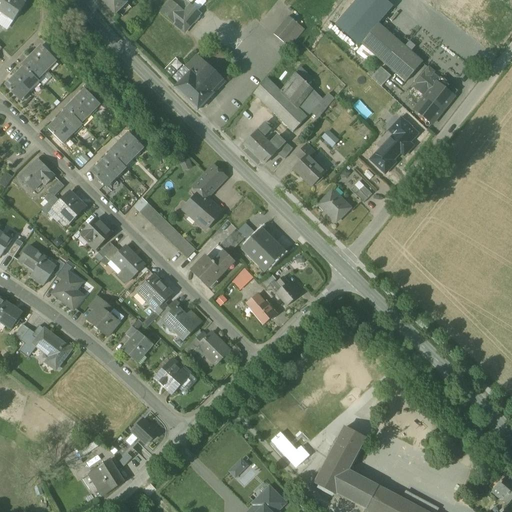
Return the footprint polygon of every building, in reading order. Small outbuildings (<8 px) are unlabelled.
[(0,0),(0,12),(2,14),(11,0),(0,0)] [(17,0),(11,0),(2,14),(14,21),(25,5),(17,0)] [(99,0),(111,10),(119,0),(99,0)] [(172,0),(171,1),(161,13),(184,33),(201,13),(190,4),(193,0),(172,0)] [(296,23),(289,17),(273,34),(289,47),(304,30),(297,23),(297,22),(296,23)] [(400,44),(378,25),(362,44),(384,63),(384,64),(385,63),(395,72),(394,72),(395,73),(405,81),(405,82),(406,82),(407,81),(406,81),(422,63),(422,64),(423,63),(422,62),(411,53),(401,45),(401,44),(400,44)] [(56,62),(41,47),(32,57),(46,71),(56,62)] [(46,71),(32,57),(22,66),(24,68),(37,80),(46,71)] [(198,58),(188,68),(193,74),(178,89),(201,112),(227,85),(198,58)] [(371,76),(381,86),(391,75),(380,66),(371,76)] [(24,68),(15,77),(29,92),(39,82),(37,80),(24,68)] [(437,83),(430,78),(433,73),(434,73),(433,72),(429,69),(430,69),(429,68),(428,69),(417,83),(417,84),(418,84),(429,93),(415,110),(415,111),(416,111),(432,124),(432,125),(433,124),(437,118),(438,118),(438,117),(443,111),(444,111),(449,104),(450,103),(449,103),(454,98),(455,97),(454,97),(457,92),(457,93),(458,92),(457,91),(450,85),(449,85),(441,79),(442,79),(441,78),(440,79),(437,83)] [(309,80),(299,71),(296,74),(306,84),(307,84),(306,83),(309,80)] [(284,74),(275,86),(279,90),(289,78),(284,74)] [(306,84),(296,74),(281,92),(296,107),(312,90),(306,84)] [(29,92),(15,77),(6,87),(20,101),(29,92)] [(275,86),(267,79),(254,94),(293,133),(307,118),(307,117),(296,107),(281,92),(279,90),(275,86)] [(312,90),(296,107),(307,117),(323,101),(312,90)] [(86,91),(76,101),(91,115),(100,105),(86,91)] [(330,104),(326,100),(321,106),(325,110),(330,104)] [(91,115),(76,101),(67,111),(68,111),(81,125),(82,125),(91,115)] [(81,125),(68,111),(58,121),(73,135),(82,125),(81,125)] [(401,120),(390,131),(395,136),(371,161),(385,174),(395,163),(392,161),(401,152),(402,154),(410,145),(409,144),(417,135),(411,129),(412,128),(406,123),(405,124),(401,120)] [(73,135),(58,121),(49,130),(63,144),(73,135)] [(264,124),(244,145),(254,155),(267,142),(265,140),(267,139),(271,134),(269,132),(273,129),(269,125),(264,124)] [(334,138),(328,132),(322,138),(328,144),(334,138)] [(143,148),(129,134),(120,144),(134,158),(143,148)] [(271,145),(267,142),(254,155),(264,165),(276,153),(285,144),(278,137),(271,145)] [(134,158),(120,144),(110,154),(111,155),(112,155),(124,168),(125,167),(134,158)] [(285,144),(276,153),(280,156),(288,147),(285,144)] [(315,154),(306,146),(297,155),(302,161),(308,156),(310,158),(315,154)] [(124,168),(112,155),(111,155),(102,164),(116,178),(126,169),(125,167),(124,168)] [(310,158),(308,156),(302,161),(294,170),(312,187),(326,174),(310,158)] [(39,160),(20,178),(26,185),(27,185),(33,191),(42,183),(43,184),(44,183),(47,186),(55,178),(51,174),(39,160)] [(102,164),(93,173),(107,188),(116,178),(102,164)] [(214,167),(197,186),(202,190),(208,196),(226,177),(214,167)] [(6,174),(0,181),(0,185),(5,189),(12,178),(6,174)] [(58,182),(47,193),(49,194),(53,198),(54,197),(64,187),(58,182)] [(359,191),(355,186),(351,191),(364,203),(368,199),(359,191)] [(372,195),(364,187),(359,191),(368,199),(372,195)] [(208,196),(202,190),(200,193),(206,199),(208,196)] [(350,209),(333,191),(319,206),(336,223),(350,209)] [(86,208),(70,192),(60,202),(52,210),(53,211),(68,226),(86,208)] [(206,199),(200,193),(184,210),(206,230),(222,213),(206,199)] [(49,194),(44,199),(48,203),(53,198),(49,194)] [(48,203),(41,210),(47,216),(53,211),(52,210),(60,202),(54,197),(53,198),(48,203)] [(142,199),(135,208),(140,213),(148,204),(142,199)] [(148,204),(140,213),(144,217),(152,208),(148,204)] [(152,208),(144,217),(148,221),(156,212),(152,208)] [(156,212),(148,221),(153,225),(161,217),(156,212)] [(161,217),(153,225),(157,230),(165,221),(161,217)] [(112,234),(97,219),(82,234),(90,243),(89,245),(95,251),(112,234)] [(165,221),(157,230),(161,234),(169,225),(165,221)] [(270,222),(264,227),(273,240),(280,235),(270,222)] [(238,230),(246,238),(254,231),(245,223),(238,230)] [(169,225),(161,234),(165,238),(174,229),(169,225)] [(174,229),(165,238),(170,242),(178,233),(174,229)] [(237,229),(220,246),(229,255),(246,238),(237,229)] [(270,239),(262,230),(245,248),(250,253),(248,255),(254,261),(260,267),(262,265),(268,270),(284,253),(270,239)] [(0,258),(12,240),(0,231),(0,258)] [(178,233),(170,242),(174,246),(182,238),(178,233)] [(19,237),(7,255),(13,259),(25,241),(19,237)] [(182,238),(174,246),(178,250),(187,242),(182,238)] [(187,242),(178,250),(183,255),(191,246),(187,242)] [(110,243),(99,254),(103,259),(115,248),(110,243)] [(191,246),(183,255),(187,259),(196,250),(191,246)] [(213,262),(207,256),(192,272),(208,288),(235,261),(229,255),(220,246),(219,247),(225,252),(215,263),(214,262),(213,262)] [(45,258),(29,247),(19,262),(35,273),(32,277),(44,285),(52,274),(52,273),(41,266),(42,264),(43,263),(42,262),(45,258)] [(135,258),(125,249),(126,248),(125,247),(120,253),(112,260),(113,260),(123,271),(119,275),(127,283),(131,279),(132,279),(144,266),(135,257),(135,258)] [(103,259),(101,261),(106,267),(113,260),(112,260),(120,253),(115,248),(103,259)] [(59,261),(52,273),(52,274),(57,277),(65,265),(59,261)] [(244,268),(232,282),(241,290),(253,276),(244,268)] [(82,284),(68,273),(52,295),(74,311),(82,300),(74,294),(82,284)] [(272,275),(263,283),(267,287),(270,284),(275,282),(277,280),(272,275)] [(173,294),(154,276),(137,293),(147,303),(150,300),(158,308),(155,312),(163,303),(173,294)] [(289,284),(283,278),(278,282),(283,289),(281,290),(277,294),(287,306),(299,297),(289,284)] [(281,290),(275,282),(270,284),(274,290),(277,294),(281,290)] [(265,304),(258,296),(253,300),(259,308),(254,312),(254,313),(264,326),(272,320),(271,319),(276,314),(266,302),(265,304)] [(97,297),(88,307),(93,312),(102,301),(97,297)] [(248,304),(254,312),(259,308),(253,300),(248,304)] [(93,312),(86,320),(108,338),(120,323),(109,314),(113,310),(102,301),(93,312)] [(168,308),(162,314),(166,318),(176,308),(177,308),(179,306),(174,301),(168,308)] [(7,303),(0,312),(0,325),(9,331),(22,313),(7,303)] [(163,303),(155,312),(159,316),(162,314),(168,308),(163,303)] [(188,320),(178,310),(178,309),(177,308),(176,308),(166,318),(163,322),(168,326),(170,325),(173,328),(171,330),(172,329),(184,341),(201,323),(193,315),(188,319),(188,320)] [(23,326),(14,337),(20,342),(21,340),(29,330),(23,326)] [(34,333),(32,336),(37,341),(45,330),(40,326),(34,333)] [(132,328),(125,335),(132,341),(138,333),(132,328)] [(29,330),(21,340),(26,344),(32,336),(34,333),(29,329),(29,330)] [(71,350),(45,330),(37,341),(34,345),(37,347),(51,357),(46,363),(56,370),(71,350)] [(153,345),(138,333),(132,341),(123,351),(137,363),(144,356),(153,345)] [(202,333),(190,346),(193,349),(195,350),(198,347),(198,346),(207,337),(202,333)] [(230,352),(211,333),(207,337),(198,346),(198,347),(207,355),(217,365),(230,352)] [(26,344),(20,351),(29,358),(37,347),(34,345),(37,341),(32,336),(26,344)] [(190,346),(185,351),(188,354),(193,349),(190,346)] [(207,355),(198,347),(195,350),(194,351),(203,359),(207,355)] [(137,363),(137,364),(140,367),(147,359),(144,356),(137,363)] [(173,360),(155,379),(172,395),(178,388),(188,377),(178,368),(180,366),(173,360)] [(178,368),(188,377),(178,388),(182,392),(182,394),(184,396),(186,396),(188,394),(188,391),(197,381),(197,379),(182,365),(180,367),(180,366),(178,368)] [(152,428),(143,420),(132,432),(140,440),(145,445),(152,437),(154,438),(160,432),(154,427),(152,428)] [(436,511),(438,510),(406,493),(402,500),(377,487),(347,472),(365,438),(345,428),(315,485),(335,495),(336,492),(352,500),(352,499),(364,505),(363,506),(366,508),(365,510),(368,511),(436,511)] [(140,440),(132,432),(124,441),(132,449),(138,443),(139,444),(139,441),(140,440)] [(95,442),(79,454),(82,459),(99,447),(95,442)] [(125,465),(132,459),(127,453),(120,459),(125,465)] [(110,460),(98,469),(89,475),(89,476),(90,475),(103,496),(102,496),(103,497),(112,491),(112,492),(124,483),(124,482),(123,482),(110,461),(111,461),(110,460)] [(241,461),(230,472),(235,478),(247,467),(241,461)] [(511,481),(507,477),(502,482),(501,482),(492,492),(499,498),(501,497),(509,504),(511,499),(511,481)] [(255,491),(261,497),(269,490),(262,483),(255,491)] [(275,494),(270,489),(269,490),(261,497),(254,504),(256,506),(250,511),(276,511),(284,504),(275,494)]
